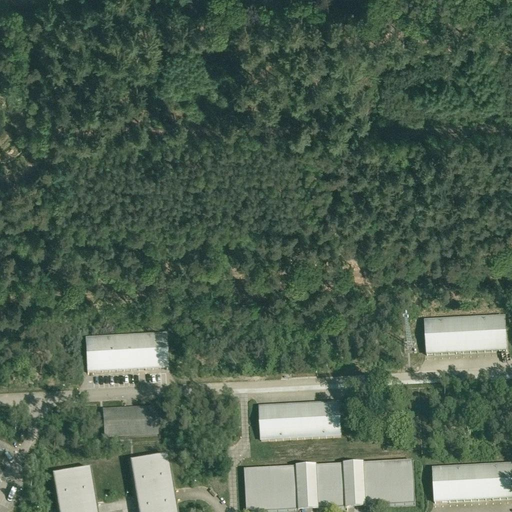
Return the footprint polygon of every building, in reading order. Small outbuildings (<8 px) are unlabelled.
[(426,357),(507,352),(506,319),(424,322),(426,357)] [(86,374),(168,370),(166,336),(85,341),(86,374)] [(260,444),(342,439),(340,404),(259,408),(260,444)] [(130,464),(138,511),(177,511),(168,457),(130,464)] [(319,511),(346,510),(366,509),(366,508),(415,505),(413,462),(364,466),(364,464),(343,465),(343,466),(317,468),(317,466),(296,468),(296,469),(245,471),(246,511),(294,511),(298,511),(308,511),(319,511)] [(511,465),(432,470),(433,505),(511,501),(511,465)] [(53,477),(58,511),(97,511),(90,471),(53,477)]
